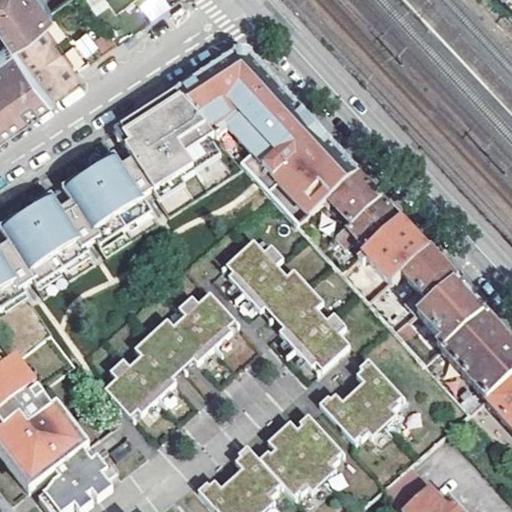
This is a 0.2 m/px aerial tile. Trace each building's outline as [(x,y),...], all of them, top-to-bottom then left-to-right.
[(0,0),(0,23),(11,40),(38,21),(56,8),(50,0),(0,0)] [(85,0),(87,2),(90,0),(106,0),(119,17),(137,5),(144,0),(85,0)] [(90,0),(87,2),(116,44),(148,20),(137,5),(119,17),(106,0),(90,0)] [(51,94),(77,74),(38,21),(11,40),(51,94)] [(75,40),(85,58),(98,51),(89,33),(75,40)] [(0,128),(10,122),(51,94),(11,40),(0,46),(0,128)] [(210,72),(176,95),(219,142),(299,230),(328,204),(358,176),(251,58),(235,56),(210,72)] [(0,459),(29,497),(54,478),(59,484),(53,488),(46,498),(43,500),(51,511),(76,511),(89,503),(92,500),(108,488),(102,481),(108,476),(98,463),(92,467),(83,456),(89,451),(57,409),(51,413),(38,396),(35,398),(33,395),(35,392),(23,375),(16,380),(8,370),(0,359),(0,313),(3,312),(0,307),(0,306),(23,292),(26,298),(37,290),(34,286),(57,271),(60,276),(66,272),(63,267),(86,252),(89,257),(100,250),(97,245),(120,230),(123,235),(129,231),(126,227),(149,212),(144,204),(154,197),(180,180),(183,185),(196,177),(191,168),(211,154),(208,150),(213,147),(219,142),(176,95),(115,133),(126,150),(120,154),(56,195),(0,230),(0,459)] [(213,147),(208,150),(211,154),(191,168),(196,177),(222,159),(213,147)] [(358,176),(328,204),(350,229),(381,201),(358,176)] [(180,180),(154,197),(160,205),(186,189),(183,185),(180,180)] [(350,229),(331,247),(336,253),(341,249),(346,254),(358,244),(368,255),(402,224),(381,201),(350,229)] [(149,212),(126,227),(129,231),(131,235),(155,220),(149,212)] [(365,257),(391,287),(402,277),(428,253),(402,224),(368,255),(365,257)] [(120,230),(97,245),(100,250),(102,254),(125,239),(123,235),(120,230)] [(265,256),(254,245),(227,270),(233,278),(229,281),(261,316),(265,312),(284,333),(280,337),(314,370),(318,367),(324,374),(353,349),(342,337),(348,331),(336,317),(329,324),(318,313),(325,306),(295,274),(288,281),(278,269),(284,263),(272,250),(265,256)] [(86,252),(63,267),(66,272),(68,275),(92,260),(89,257),(86,252)] [(407,308),(417,320),(420,318),(456,284),(436,261),(428,253),(402,277),(419,296),(407,308)] [(57,271),(34,286),(37,290),(39,294),(62,279),(60,276),(57,271)] [(464,292),(456,284),(420,318),(448,349),(485,315),(464,292)] [(23,292),(0,306),(0,307),(3,312),(5,316),(28,301),(26,298),(23,292)] [(116,383),(105,394),(130,422),(137,415),(141,419),(176,388),(173,384),(194,365),(197,369),(231,336),(228,332),(235,326),(210,297),(199,308),(192,301),(179,313),(185,320),(174,331),(167,324),(135,354),(141,361),(130,371),(123,364),(110,376),(116,383)] [(511,345),(485,315),(448,349),(440,355),(485,405),(511,380),(511,345)] [(15,365),(8,370),(16,380),(23,375),(15,365)] [(329,402),(320,410),(354,448),(359,443),(362,446),(369,440),(373,444),(398,421),(394,418),(401,411),(398,408),(403,403),(381,379),(369,365),(360,374),(363,376),(357,381),(364,388),(343,407),(336,400),(331,404),(329,402)] [(511,380),(485,405),(511,434),(511,380)] [(466,393),(456,402),(460,407),(470,398),(466,393)] [(268,456),(259,465),(282,489),(294,502),(299,498),(302,501),(309,495),(312,498),(337,476),(333,472),(340,466),(338,463),(343,458),(309,420),(300,428),(302,431),(298,435),(304,442),(282,462),(275,455),(271,459),(268,456)] [(291,427),(268,447),(275,455),(282,462),(304,442),(298,435),(291,427)] [(207,488),(198,496),(212,511),(270,511),(276,507),(272,503),(279,497),(276,494),(282,489),(259,465),(247,451),(238,459),(241,462),(235,467),(242,474),(221,493),(215,486),(209,490),(207,488)] [(108,476),(102,481),(108,488),(119,480),(113,473),(108,476)] [(420,484),(410,473),(383,497),(393,508),(420,484)] [(420,484),(393,508),(397,511),(411,511),(431,495),(420,484)] [(108,488),(92,500),(99,507),(114,495),(108,488)] [(431,495),(411,511),(458,511),(447,501),(441,507),(431,495)] [(51,511),(43,500),(38,504),(44,511),(51,511)]
